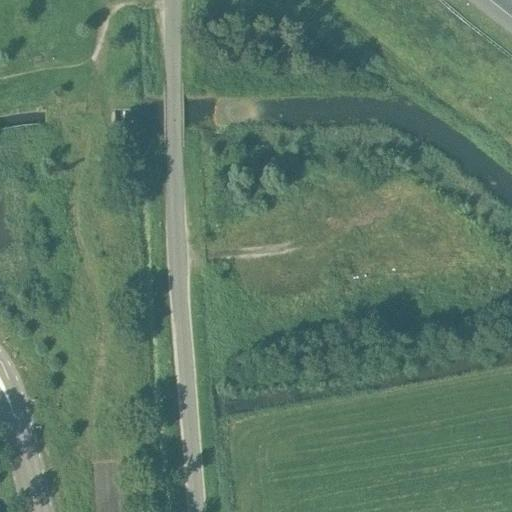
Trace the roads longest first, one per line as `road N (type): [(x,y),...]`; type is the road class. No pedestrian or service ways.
road 1 (unclassified): [(196,511),(176,282),(170,0)]
road 2 (tertiary): [(37,511),(0,382)]
